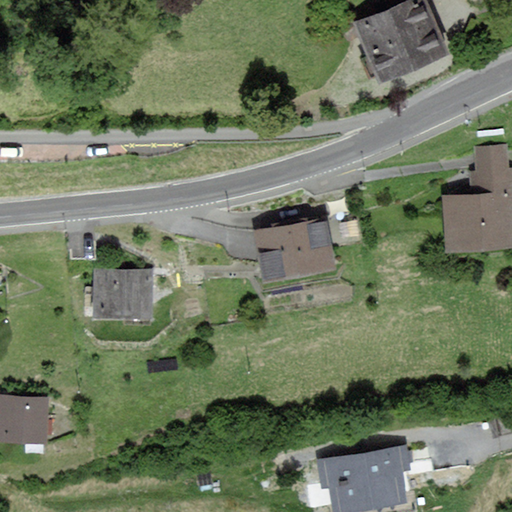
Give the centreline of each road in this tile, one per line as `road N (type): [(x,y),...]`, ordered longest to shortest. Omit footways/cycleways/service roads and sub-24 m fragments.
road 1 (secondary): [(428,112),(275,174),(178,195),(0,213)]
road 2 (residential): [(428,112),(302,131),(0,135)]
